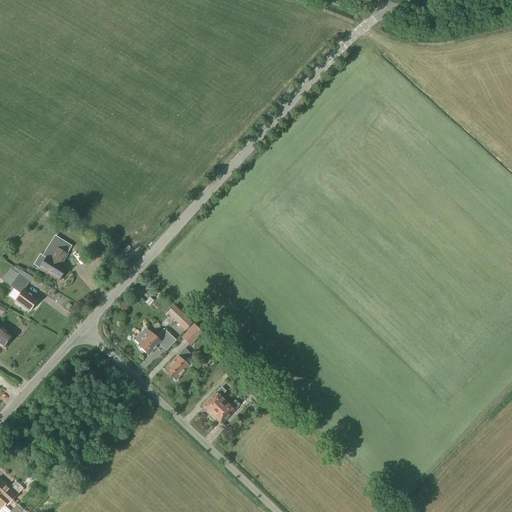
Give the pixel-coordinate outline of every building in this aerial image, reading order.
[(60,265),(66,255),(56,249),(50,259),(46,257),(39,270),(46,274),(45,276),(52,281),(53,279),(58,282),(65,269),(60,265)] [(18,274),(11,270),(3,282),(9,287),(14,291),(10,297),(16,301),(15,301),(29,312),(30,310),(32,310),(34,307),(33,306),(37,302),(22,291),(32,278),(20,271),(18,274)] [(155,298),(149,302),(152,306),(158,303),(155,298)] [(174,305),(166,314),(170,317),(185,331),(192,323),(177,309),(174,305)] [(202,333),(193,324),(181,338),(190,346),(202,333)] [(0,347),(2,349),(11,337),(1,330),(2,328),(0,326),(0,347)] [(150,334),(147,331),(143,335),(141,334),(134,341),(139,345),(138,346),(139,347),(139,349),(141,351),(143,351),(148,355),(158,344),(160,346),(169,336),(164,331),(156,339),(150,333),(150,334)] [(182,362),(188,356),(183,351),(177,357),(164,371),(172,379),(172,380),(173,381),(174,382),(175,382),(177,382),(178,381),(178,380),(178,379),(178,378),(188,367),(182,362)] [(230,375),(238,368),(234,364),(227,371),(230,375)] [(264,400),(269,395),(258,385),(251,392),(257,397),(258,395),(264,400)] [(219,399),(225,392),(221,388),(214,394),(203,406),(208,410),(206,412),(210,416),(223,403),(219,399)] [(223,403),(210,416),(215,421),(217,419),(222,424),(233,412),(239,405),(235,401),(228,407),(223,403)] [(37,474),(33,480),(39,483),(43,477),(37,474)] [(23,489),(15,482),(10,487),(9,488),(0,480),(0,510),(5,505),(6,507),(18,494),(23,489)]
